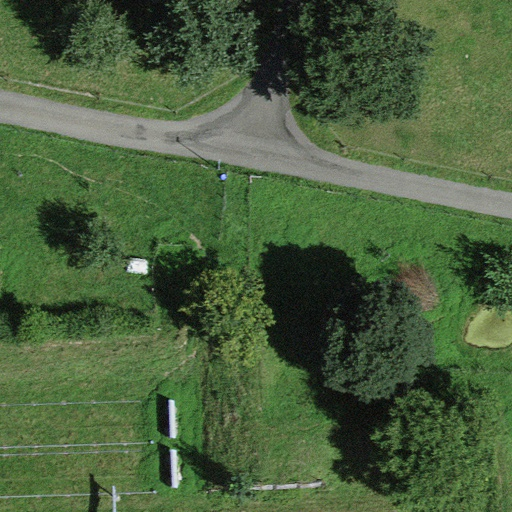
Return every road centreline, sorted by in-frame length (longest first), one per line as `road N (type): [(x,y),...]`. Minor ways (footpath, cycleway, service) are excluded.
road 1 (residential): [(0,105),(285,163)]
road 2 (residential): [(285,163),(511,207)]
road 3 (residential): [(285,163),(329,0)]
